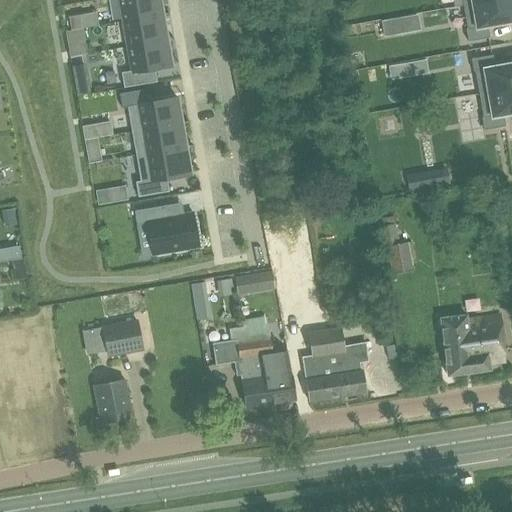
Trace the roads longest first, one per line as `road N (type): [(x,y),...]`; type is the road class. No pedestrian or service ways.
road 1 (residential): [(511,393),(0,482)]
road 2 (primary): [(4,511),(511,434)]
road 3 (residential): [(257,254),(213,0)]
